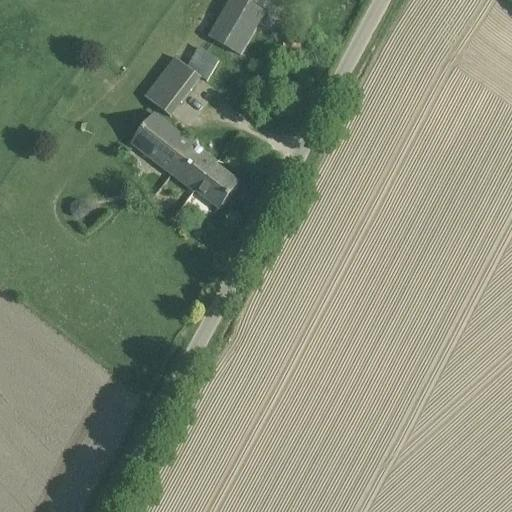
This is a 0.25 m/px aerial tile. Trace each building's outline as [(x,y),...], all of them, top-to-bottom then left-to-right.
[(267,16),(240,0),(232,0),(209,39),(241,59),(267,16)] [(282,59),(307,57),(304,32),(280,33),(282,59)] [(175,58),(143,99),(170,119),(200,80),(207,84),(219,62),(199,51),(189,69),(175,58)] [(131,144),(172,177),(195,146),(155,114),(131,144)] [(195,146),(172,177),(193,193),(194,192),(219,210),(220,211),(242,183),(216,163),(217,163),(195,146)] [(73,203),(70,210),(72,217),(79,220),(86,218),(89,211),(87,204),(80,201),(73,203)]
